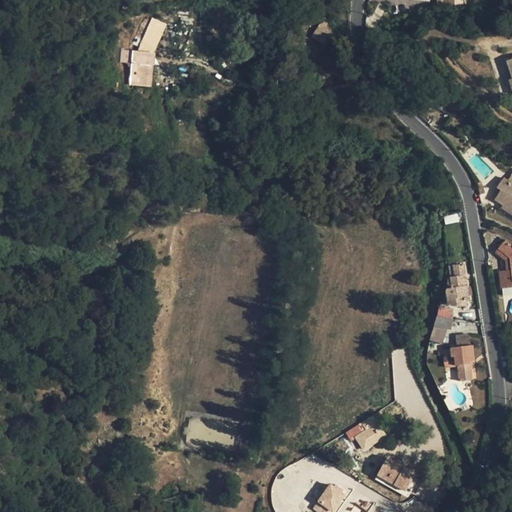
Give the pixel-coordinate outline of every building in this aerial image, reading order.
[(448,9),(448,0),(436,0),(437,8),(448,9)] [(390,3),(388,14),(400,17),(403,6),(390,3)] [(326,16),(311,36),(322,44),(327,36),(334,41),(344,28),(326,16)] [(133,51),(130,84),(130,88),(142,90),(142,85),(150,86),(152,65),(154,65),(155,53),(153,53),(167,24),(152,18),(137,51),(133,51)] [(121,49),(120,62),(127,62),(129,50),(121,49)] [(511,183),(508,181),(504,178),(497,188),(501,191),(495,200),(503,205),(511,210),(511,183)] [(511,210),(503,205),(501,208),(511,215),(511,210)] [(511,249),(509,247),(511,244),(506,240),(504,242),(496,252),(506,260),(507,270),(500,271),(502,288),(511,287),(511,249)] [(470,298),(464,264),(454,265),(455,277),(451,277),(452,284),(447,284),(447,291),(449,305),(467,307),(466,300),(470,300),(470,298)] [(511,294),(511,287),(502,288),(503,296),(511,294)] [(454,309),(440,307),(438,316),(452,318),(454,309)] [(452,318),(438,316),(434,327),(447,331),(447,329),(451,330),(452,318)] [(443,344),(447,331),(434,327),(431,340),(438,342),(443,344)] [(470,361),(475,361),(473,345),(471,346),(470,334),(456,336),(458,347),(451,348),(452,357),(455,357),(456,365),(458,381),(472,379),(470,361)] [(436,350),(438,342),(431,340),(429,348),(436,350)] [(443,367),(456,365),(455,357),(452,357),(443,358),(443,367)] [(367,429),(372,425),(367,419),(362,422),(367,429)] [(367,429),(362,422),(349,431),(346,432),(350,439),(355,436),(367,429)] [(360,438),(363,445),(375,440),(372,432),(360,438)] [(395,453),(392,460),(407,468),(410,462),(395,453)] [(383,464),(377,475),(406,491),(409,486),(416,473),(407,468),(392,460),(388,457),(386,459),(383,457),(379,462),(383,464)] [(409,486),(406,491),(377,475),(375,479),(408,498),(413,488),(409,486)] [(316,511),(334,511),(346,492),(328,482),(312,510),(316,511)]
